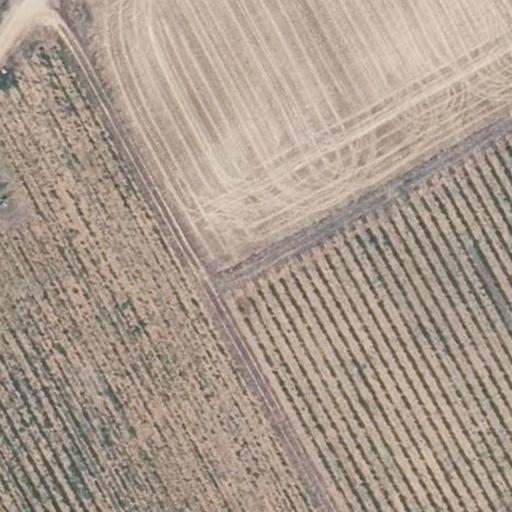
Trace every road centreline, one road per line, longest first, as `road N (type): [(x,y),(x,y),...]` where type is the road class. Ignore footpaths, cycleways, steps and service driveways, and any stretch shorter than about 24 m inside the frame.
road 1 (track): [(31,1),(62,28),(332,511)]
road 2 (track): [(212,292),(511,117)]
